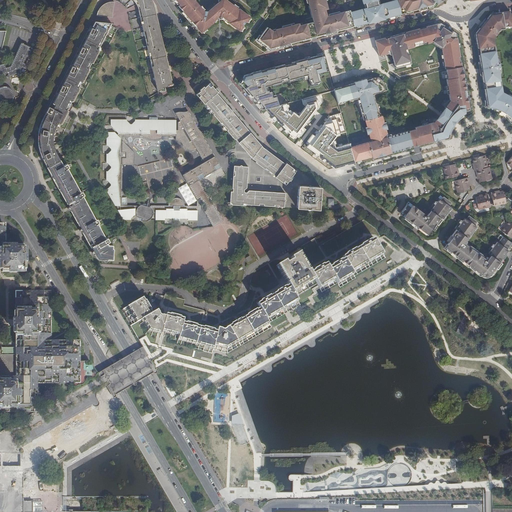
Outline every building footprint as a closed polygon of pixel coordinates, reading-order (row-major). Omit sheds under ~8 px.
[(135,0),(136,0),(137,3),(138,5),(139,6),(139,7),(140,10),(139,11),(141,23),(145,37),(150,59),(157,91),(163,90),(162,88),(168,87),(167,85),(172,84),(168,66),(166,67),(166,65),(168,64),(167,63),(166,63),(162,49),(164,49),(163,45),(161,46),(161,44),(163,43),(163,41),(161,42),(157,28),(159,28),(158,24),(157,25),(156,23),(158,23),(157,21),(156,21),(153,7),(154,7),(153,3),(152,4),(152,3),(151,2),(152,2),(151,0),(135,0)] [(177,0),(179,2),(180,4),(178,5),(183,11),(191,21),(201,32),(202,31),(206,28),(214,21),(214,20),(218,16),(223,15),(229,20),(229,21),(239,29),(240,28),(243,25),(243,24),(242,24),(245,20),(246,21),(246,20),(249,16),(250,16),(239,7),(238,8),(237,7),(233,4),(227,0),(220,0),(219,1),(208,10),(203,10),(203,9),(200,6),(194,0),(177,0)] [(337,31),(348,28),(344,12),(340,13),(333,14),(328,16),(326,16),(324,9),(326,9),(324,2),(325,2),(324,0),(306,0),(307,3),(308,6),(308,7),(310,7),(313,17),(312,18),(313,22),(306,24),(309,37),(316,35),(317,36),(324,34),(337,31)] [(361,10),(351,12),(354,26),(357,25),(367,22),(374,21),(380,19),(390,16),(400,14),(401,13),(398,1),(389,3),(381,5),(380,5),(379,0),(362,0),(364,3),(366,3),(367,7),(366,8),(361,9),(361,10)] [(397,0),(398,1),(401,13),(405,12),(412,10),(418,9),(426,7),(429,6),(433,5),(436,1),(436,0),(397,0)] [(112,18),(113,2),(109,2),(109,4),(107,4),(106,4),(105,5),(103,6),(102,7),(100,8),(99,10),(100,10),(99,12),(98,12),(97,16),(112,18)] [(190,22),(191,21),(183,11),(181,12),(190,22)] [(351,27),(354,26),(351,12),(350,11),(344,12),(348,28),(351,27)] [(505,27),(511,25),(511,20),(510,14),(510,11),(495,13),(495,14),(490,14),(487,19),(480,28),(476,33),(476,37),(475,37),(477,44),(478,44),(479,48),(480,55),(478,55),(480,61),(482,75),(483,82),(485,81),(486,89),(486,92),(485,93),(486,99),(487,105),(487,107),(493,108),(497,109),(505,114),(511,118),(511,119),(511,96),(508,95),(505,94),(504,95),(502,94),(501,86),(502,86),(501,79),(500,79),(499,75),(498,68),(500,67),(500,63),(497,64),(496,56),(496,53),(495,45),(494,45),(493,38),(493,36),(494,34),(495,35),(498,32),(499,30),(498,30),(499,29),(501,28),(501,29),(505,29),(505,27)] [(478,27),(480,28),(487,19),(486,18),(478,27)] [(44,163),(47,167),(60,160),(58,157),(56,154),(55,151),(54,148),(53,145),(53,139),(53,136),(53,134),(54,131),(55,129),(56,126),(58,127),(59,124),(62,125),(68,112),(66,110),(68,107),(70,101),(73,103),(80,89),(78,88),(80,82),(83,83),(90,70),(88,69),(90,63),(93,64),(100,51),(98,50),(111,24),(95,22),(89,33),(87,33),(86,35),(87,36),(79,52),(77,52),(76,55),(78,55),(70,72),(67,71),(66,74),(68,74),(60,91),(58,90),(56,93),(58,93),(55,100),(53,104),(51,103),(45,114),(41,123),(40,127),(38,130),(38,134),(37,137),(37,140),(38,142),(38,145),(39,148),(39,151),(40,153),(41,156),(42,158),(43,160),(44,163)] [(384,38),(375,40),(379,56),(381,55),(384,54),(387,54),(386,52),(391,51),(392,54),(394,63),(389,64),(389,65),(394,68),(405,65),(410,64),(411,64),(408,54),(406,55),(405,49),(407,49),(413,47),(413,46),(414,45),(427,41),(427,43),(431,42),(433,42),(442,47),(442,49),(443,54),(444,58),(444,61),(445,65),(445,69),(446,69),(461,66),(461,62),(459,63),(458,57),(460,56),(458,47),(458,43),(456,33),(452,30),(452,31),(451,33),(442,28),(443,26),(444,25),(440,23),(429,26),(427,26),(426,27),(419,29),(419,28),(405,32),(405,33),(401,34),(400,34),(390,36),(389,37),(386,38),(384,38)] [(309,37),(306,24),(299,26),(298,24),(294,25),(282,29),(275,30),(275,31),(272,32),(271,31),(266,28),(259,36),(256,40),(260,43),(266,47),(268,49),(274,47),(277,47),(282,45),(282,44),(290,42),(290,43),(302,40),(302,39),(309,37)] [(21,73),(22,73),(23,73),(27,65),(25,63),(32,48),(21,43),(12,63),(9,62),(0,64),(0,98),(1,102),(6,101),(7,104),(10,102),(11,101),(12,99),(13,97),(13,96),(13,94),(13,92),(12,90),(10,89),(9,88),(7,87),(5,86),(3,86),(0,87),(0,75),(7,73),(8,77),(12,76),(13,78),(18,76),(21,73)] [(318,73),(328,70),(324,54),(305,59),(305,58),(291,62),(291,64),(285,65),(284,64),(274,67),(251,73),(244,75),(243,78),(244,78),(243,83),(247,89),(246,90),(255,100),(265,110),(279,106),(276,96),(273,97),(272,93),(269,94),(268,91),(267,92),(265,88),(267,87),(272,86),(273,86),(282,84),(282,83),(281,81),(288,79),(289,80),(295,79),(296,81),(308,77),(309,82),(311,81),(313,86),(317,84),(317,83),(320,82),(318,73)] [(412,145),(413,146),(435,140),(438,139),(441,138),(447,137),(448,134),(446,132),(448,129),(451,125),(453,123),(455,120),(458,116),(460,113),(462,115),(465,113),(465,111),(466,111),(469,110),(468,102),(467,98),(464,76),(463,76),(461,77),(460,71),(462,71),(463,71),(462,66),(461,66),(446,69),(447,74),(448,78),(448,79),(447,79),(448,85),(449,93),(450,100),(450,101),(446,108),(447,109),(444,112),(442,115),(438,120),(437,120),(434,122),(433,122),(428,124),(423,125),(415,127),(415,129),(408,131),(412,145)] [(341,87),(334,89),(334,90),(336,97),(336,98),(338,104),(343,103),(342,101),(347,100),(350,99),(350,100),(357,98),(359,98),(360,101),(358,101),(362,115),(364,114),(365,119),(367,127),(369,133),(370,137),(372,137),(373,139),(371,141),(351,147),(355,163),(373,158),(377,157),(388,154),(392,152),(402,150),(406,148),(407,148),(406,146),(412,145),(408,131),(408,130),(387,136),(385,137),(383,130),(385,130),(385,129),(383,122),(381,115),(379,116),(378,116),(376,112),(378,111),(375,103),(374,103),(373,100),(374,100),(375,100),(373,94),(373,92),(377,91),(377,92),(377,93),(382,91),(383,91),(386,90),(387,89),(385,83),(383,81),(383,80),(378,77),(375,78),(375,77),(372,78),(372,77),(366,79),(365,78),(354,82),(348,84),(348,85),(345,86),(341,87)] [(217,90),(212,84),(211,83),(208,86),(207,85),(199,91),(199,92),(200,92),(197,94),(206,104),(215,113),(214,114),(221,123),(222,122),(228,130),(228,131),(235,139),(236,139),(241,145),(246,150),(253,158),(256,160),(255,161),(265,168),(265,167),(276,175),(276,176),(286,183),(289,179),(291,179),(292,176),(292,175),(296,170),(289,164),(288,165),(287,164),(285,167),(281,165),(284,161),(270,152),(269,152),(267,155),(264,152),(266,149),(262,146),(244,125),(228,106),(216,91),(217,90)] [(279,106),(265,110),(289,136),(295,140),(297,136),(300,138),(306,129),(304,128),(322,103),(319,94),(301,100),(302,105),(306,107),(299,117),(289,110),(287,104),(279,106)] [(497,109),(493,108),(493,110),(504,115),(511,121),(511,119),(511,118),(505,114),(497,109)] [(197,220),(197,210),(200,210),(201,206),(213,226),(223,220),(214,204),(201,181),(199,180),(220,167),(188,111),(186,112),(185,112),(183,112),(182,112),(180,112),(178,112),(177,113),(175,113),(180,121),(178,122),(178,130),(176,130),(176,120),(157,120),(157,118),(149,117),(149,120),(135,120),(135,121),(134,122),(133,123),(132,123),(130,124),(129,123),(128,122),(127,121),(126,120),(111,120),(111,126),(118,133),(117,135),(114,133),(107,133),(107,146),(108,146),(111,149),(111,151),(108,154),(106,154),(106,163),(108,163),(111,167),(111,168),(107,172),(106,172),(106,180),(107,180),(110,184),(111,186),(107,189),(106,189),(106,190),(123,219),(130,220),(130,219),(134,215),(136,215),(136,217),(137,218),(139,220),(141,221),(142,221),(144,222),(146,221),(148,220),(150,219),(151,218),(152,217),(153,215),(153,213),(156,213),(156,220),(165,220),(165,218),(173,218),(173,221),(180,221),(180,218),(188,219),(188,220),(197,220)] [(346,132),(341,113),(330,116),(316,136),(313,134),(304,146),(334,168),(355,163),(351,147),(349,144),(337,148),(334,141),(339,135),(346,132)] [(448,134),(447,137),(441,138),(442,139),(448,137),(449,134),(450,132),(451,130),(448,129),(446,132),(448,134)] [(473,166),(473,167),(474,170),(476,170),(477,169),(487,167),(487,166),(485,155),(473,158),(474,163),(475,166),(473,166)] [(63,165),(60,160),(47,167),(50,173),(49,173),(59,191),(60,191),(65,201),(66,200),(69,206),(68,206),(69,207),(70,210),(77,222),(78,222),(81,227),(80,227),(80,228),(83,232),(89,245),(90,244),(93,250),(93,251),(95,254),(98,260),(100,260),(102,260),(102,262),(107,262),(107,261),(112,261),(113,257),(111,257),(112,246),(108,246),(107,244),(110,242),(108,238),(104,240),(96,225),(99,223),(97,219),(94,221),(81,197),(84,195),(82,191),(78,193),(65,169),(69,168),(67,164),(63,165)] [(454,164),(454,165),(443,167),(445,179),(459,175),(457,170),(455,170),(455,168),(454,164)] [(248,167),(233,166),(232,188),(230,188),(229,204),(245,205),(245,204),(283,207),(285,193),(248,190),(246,191),(246,193),(244,193),(243,192),(243,191),(244,189),(246,188),(248,167)] [(489,167),(487,167),(477,169),(479,176),(481,175),(481,178),(482,181),(492,179),(489,167)] [(458,192),(468,190),(469,190),(468,186),(468,183),(470,183),(468,177),(455,180),(458,192)] [(320,187),(298,185),(296,207),(297,208),(317,210),(318,209),(320,187)] [(506,203),(504,194),(503,191),(500,191),(500,192),(497,193),(497,191),(491,192),(491,193),(494,205),(506,203)] [(479,197),(479,196),(475,197),(476,199),(478,209),(491,206),(488,194),(488,193),(482,194),(482,196),(479,197)] [(408,202),(399,213),(404,217),(404,218),(411,223),(412,222),(415,225),(417,223),(419,225),(417,228),(424,234),(426,231),(428,229),(430,230),(436,222),(438,223),(444,214),(446,215),(448,212),(447,212),(449,209),(451,206),(449,205),(451,202),(443,196),(441,199),(440,198),(437,202),(436,201),(435,201),(434,201),(430,206),(432,208),(430,211),(432,212),(430,214),(428,213),(425,216),(423,214),(408,202)] [(506,248),(510,242),(499,233),(497,236),(500,239),(498,241),(497,240),(495,243),(494,242),(493,242),(492,242),(488,248),(490,249),(488,252),(489,253),(492,256),(490,258),(487,256),(486,258),(481,255),(482,254),(479,251),(477,253),(475,251),(472,249),(473,247),(470,245),(469,245),(465,243),(467,240),(466,240),(463,238),(465,236),(468,237),(470,234),(471,235),(475,230),(474,229),(476,226),(474,224),(476,221),(469,216),(467,219),(466,220),(463,219),(462,220),(461,219),(460,219),(460,220),(456,225),(458,226),(451,234),(453,236),(447,244),(448,245),(447,248),(445,249),(450,253),(451,251),(454,254),(456,252),(459,254),(456,257),(462,262),(463,260),(466,262),(469,264),(468,266),(474,270),(476,267),(479,269),(478,271),(481,274),(480,275),(481,276),(484,277),(485,276),(488,275),(489,276),(490,275),(491,275),(492,274),(493,272),(491,271),(495,266),(497,268),(502,262),(501,261),(499,260),(501,257),(503,258),(505,255),(504,254),(505,251),(508,248),(506,248)] [(511,222),(509,220),(502,230),(511,237),(511,236),(511,222)] [(374,230),(362,221),(319,246),(315,238),(296,249),(298,253),(275,266),(283,279),(285,283),(286,285),(255,302),(258,307),(227,325),(227,326),(222,329),(217,327),(216,330),(199,326),(202,313),(203,311),(182,306),(183,300),(164,295),(162,302),(158,301),(158,304),(160,308),(151,312),(142,297),(126,306),(135,321),(140,318),(147,330),(159,333),(160,331),(163,332),(178,335),(177,339),(211,348),(212,344),(225,348),(267,323),(265,319),(295,301),(291,293),(313,280),(318,288),(333,279),(336,283),(351,275),(349,272),(380,254),(373,240),(378,237),(374,230)] [(0,269),(2,270),(2,272),(24,272),(24,270),(26,270),(26,248),(24,248),(24,246),(9,246),(9,248),(5,248),(5,227),(2,227),(2,225),(0,224),(0,269)] [(0,412),(35,412),(37,410),(37,384),(80,383),(80,340),(51,340),(51,291),(44,291),(44,292),(23,292),(23,291),(16,291),(15,348),(0,347),(0,412)]
